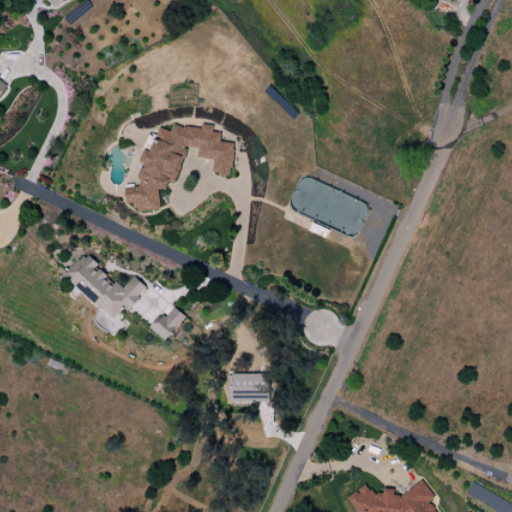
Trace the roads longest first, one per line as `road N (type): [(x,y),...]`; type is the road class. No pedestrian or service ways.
road 1 (residential): [(500,0),(413,219),(274,511)]
road 2 (residential): [(354,338),(27,187)]
